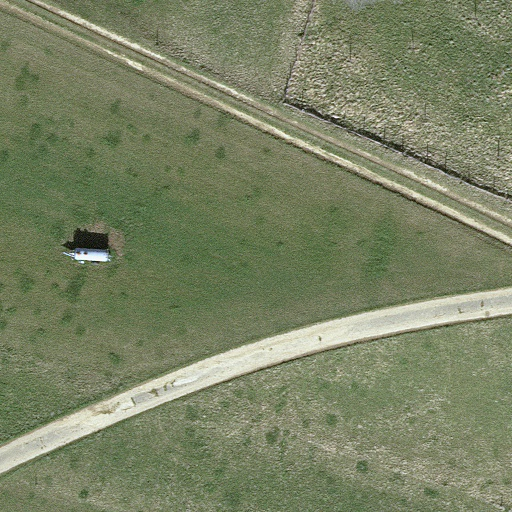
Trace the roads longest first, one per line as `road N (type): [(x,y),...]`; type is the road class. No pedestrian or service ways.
road 1 (track): [(10,0),(511,232)]
road 2 (track): [(511,304),(338,335),(209,371),(0,468)]
